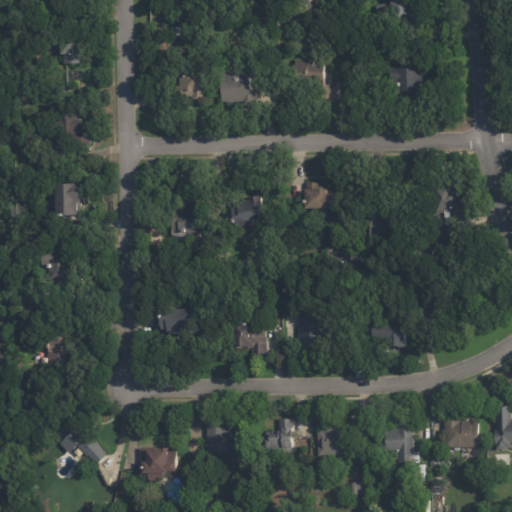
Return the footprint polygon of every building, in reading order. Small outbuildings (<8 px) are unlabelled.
[(415,11),(417,18),(399,23),(393,1),(396,0),(420,0),(423,7),(415,10),(415,11)] [(88,43),(88,47),(85,47),(85,51),(87,51),(87,56),(85,56),(85,61),(67,61),(67,52),(60,52),(60,42),(65,42),(65,34),(88,33),(88,37),(91,37),(91,41),(88,41),(88,43)] [(326,74),(326,84),(332,84),(332,96),(322,96),(322,86),(308,87),(308,80),(297,80),(297,59),(314,59),(314,64),(326,64),(326,74)] [(432,95),(432,99),(418,99),(418,96),(395,96),(395,68),(423,68),(423,88),(432,88),(432,95)] [(258,100),(259,109),(241,110),(241,106),(225,107),(223,71),(251,70),(252,93),(258,93),(258,100)] [(188,99),(182,99),(181,75),(190,75),(190,72),(206,71),(208,98),(188,99)] [(92,143),(55,144),(54,104),(85,103),(85,115),(81,115),(81,118),(83,118),(83,127),(91,127),(92,143)] [(306,207),(306,188),(307,188),(307,182),(321,182),(321,188),(327,188),(327,189),(343,189),(343,207),(328,207),(328,215),(313,215),(313,207),(306,207)] [(463,208),(463,209),(455,210),(456,222),(447,223),(445,211),(439,212),(435,187),(442,187),(441,184),(450,182),(450,185),(460,184),(463,208)] [(81,195),(80,195),(80,201),(77,201),(78,214),(56,215),(55,183),(81,183),(81,195)] [(268,219),(239,226),(233,205),(237,204),(237,202),(250,198),(250,197),(262,194),(268,219)] [(189,207),(201,207),(201,237),(178,237),(178,230),(172,230),(172,204),(182,204),(182,207),(189,207)] [(367,206),(405,213),(399,250),(386,248),(388,239),(375,237),(376,235),(354,231),(358,205),(367,206)] [(70,275),(70,282),(50,281),(51,268),(41,267),(42,249),(72,251),(70,275)] [(362,262),(351,261),(351,254),(362,254),(362,262)] [(439,317),(438,317),(434,302),(452,297),(453,301),(463,299),(460,291),(470,288),(478,317),(464,321),(461,311),(439,317)] [(38,298),(40,306),(28,308),(27,300),(38,298)] [(161,326),(161,308),(181,308),(181,303),(191,303),(191,330),(166,330),(166,329),(161,329),(161,326)] [(298,344),(299,313),(314,313),(314,316),(326,316),(325,351),(311,351),(311,353),(298,353),(298,344)] [(406,346),(387,346),(387,343),(374,343),(374,320),(406,320),(406,346)] [(268,341),(268,353),(254,353),(254,347),(234,347),(234,323),(268,323),(268,341)] [(80,327),(79,339),(73,339),(73,352),(71,352),(71,365),(50,364),(51,326),(80,327)] [(511,447),(508,447),(508,449),(497,449),(496,429),(498,429),(497,407),(502,407),(502,406),(511,405),(511,447)] [(108,454),(98,463),(89,454),(88,455),(79,445),(70,453),(61,443),(64,441),(53,428),(72,412),(108,454)] [(480,422),(480,447),(446,447),(446,412),(462,412),(462,417),(473,417),(473,422),(480,422)] [(295,428),(294,452),(269,452),(269,433),(278,433),(278,430),(280,430),(280,418),(295,418),(295,428)] [(240,456),(209,456),(208,420),(228,419),(228,427),(237,427),(237,432),(242,432),(242,456),(240,456)] [(414,429),(414,461),(400,461),(400,451),(382,450),(382,428),(399,428),(399,422),(414,422),(414,429)] [(352,429),(352,455),(319,455),(319,430),(325,430),(325,425),(333,425),(333,424),(352,424),(352,429)] [(176,474),(176,476),(162,476),(161,477),(160,477),(157,480),(151,480),(148,477),(148,472),(143,472),(143,466),(142,466),(141,448),(167,447),(167,450),(176,450),(176,474)] [(365,482),(366,493),(353,494),(352,482),(365,482)] [(229,497),(241,493),(244,506),(233,509),(229,497)]
